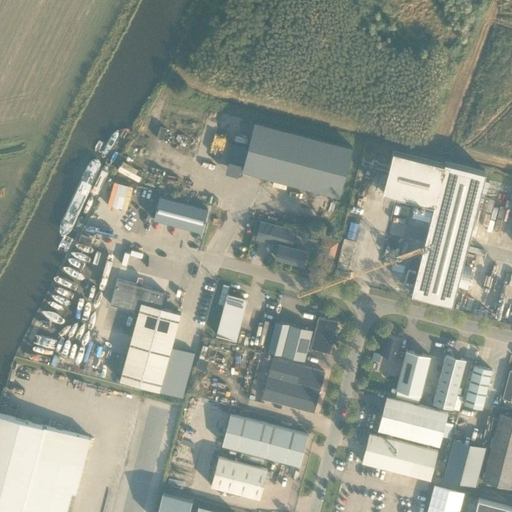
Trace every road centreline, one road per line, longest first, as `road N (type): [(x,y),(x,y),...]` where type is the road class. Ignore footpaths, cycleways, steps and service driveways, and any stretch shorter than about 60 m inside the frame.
road 1 (unclassified): [(315,511),(369,301)]
road 2 (unclassified): [(369,301),(225,263)]
road 3 (unclassified): [(511,337),(369,301)]
